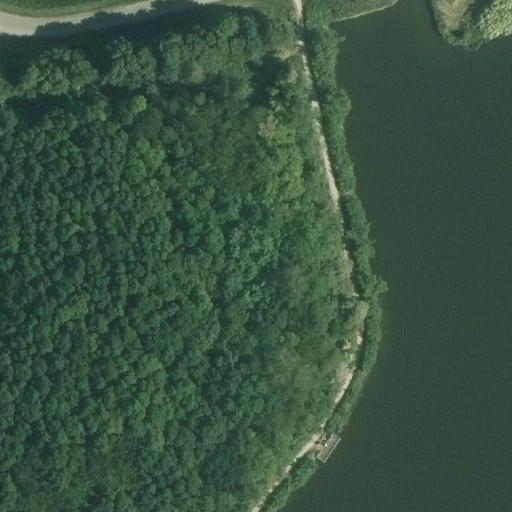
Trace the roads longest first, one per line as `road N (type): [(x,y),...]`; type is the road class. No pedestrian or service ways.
road 1 (track): [(233,511),(258,488),(348,341),(353,278),(313,132),(294,0)]
road 2 (unclassified): [(187,0),(90,24),(0,22)]
